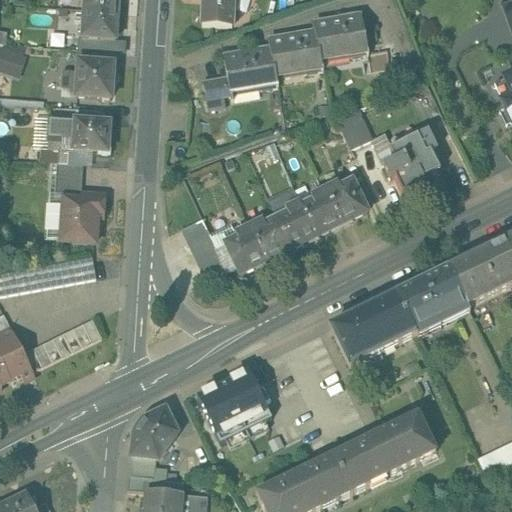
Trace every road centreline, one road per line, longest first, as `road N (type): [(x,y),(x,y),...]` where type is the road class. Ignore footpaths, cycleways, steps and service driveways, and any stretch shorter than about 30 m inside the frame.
road 1 (tertiary): [(145,384),(511,207)]
road 2 (residential): [(145,384),(159,0)]
road 3 (tertiary): [(0,456),(145,384)]
road 4 (residential): [(102,511),(108,445),(145,384)]
